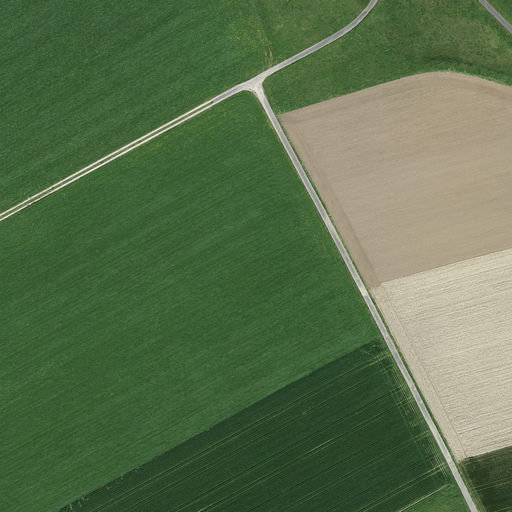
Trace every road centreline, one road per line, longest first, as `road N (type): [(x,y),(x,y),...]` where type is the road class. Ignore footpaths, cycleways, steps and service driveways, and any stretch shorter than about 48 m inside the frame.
road 1 (track): [(254,82),(474,511)]
road 2 (track): [(0,217),(340,33),(374,0)]
